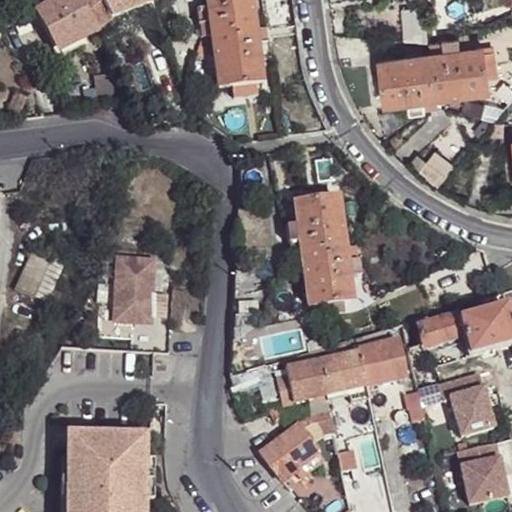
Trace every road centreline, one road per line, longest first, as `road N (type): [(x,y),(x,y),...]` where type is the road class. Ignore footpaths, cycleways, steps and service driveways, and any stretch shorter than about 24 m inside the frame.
road 1 (unclassified): [(0,145),(89,132),(180,153),(218,180),(227,206),(206,433),(234,511)]
road 2 (unknown): [(210,359),(152,365),(79,393),(0,467)]
road 3 (residential): [(352,135),(408,196),(443,220),(511,241)]
road 4 (residential): [(313,0),(325,75),(352,135)]
